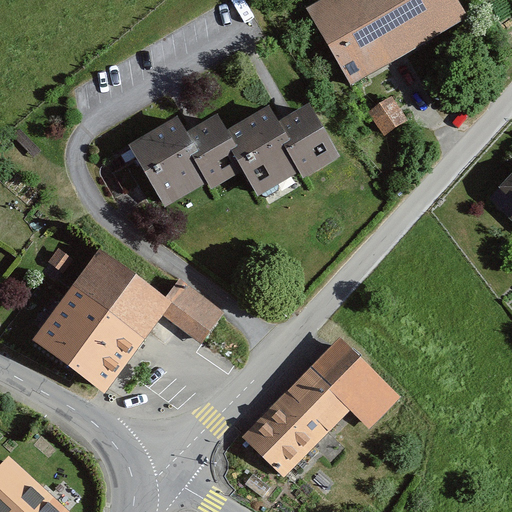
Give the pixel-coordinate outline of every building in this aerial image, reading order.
[(462,0),(319,0),(310,5),(354,85),(473,20),(462,0)] [(368,108),(384,133),(409,117),(393,92),(368,108)] [(179,108),(120,143),(159,208),(240,160),(257,189),(297,166),(301,173),(331,155),(305,112),(279,127),(265,104),(226,127),(215,108),(189,124),(179,108)] [(511,183),(496,200),(511,215),(511,183)] [(169,290),(105,245),(40,335),(115,389),(167,318),(181,299),(169,290)] [(183,272),(169,290),(181,299),(167,318),(205,347),(234,310),(183,272)] [(408,395),(349,334),(247,432),(286,473),(353,408),(373,428),(408,395)] [(84,511),(15,446),(0,462),(0,511),(84,511)]
